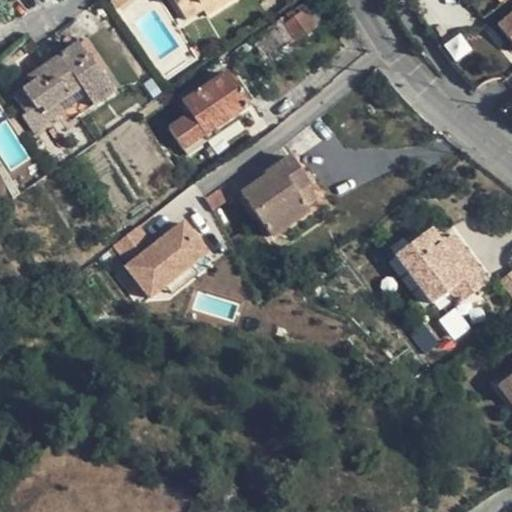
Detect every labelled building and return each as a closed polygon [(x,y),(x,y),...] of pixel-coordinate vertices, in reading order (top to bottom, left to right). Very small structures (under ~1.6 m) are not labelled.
[(119,0),(110,7),(115,13),(133,0),(119,0)] [(197,5),(205,0),(172,0),(186,20),(200,11),(197,5)] [(219,0),(205,0),(197,5),(200,11),(219,0)] [(305,0),(278,20),(290,36),(293,40),(319,20),(305,0)] [(511,43),(511,11),(496,24),(511,43)] [(261,56),(290,36),(278,20),(250,40),(261,56)] [(74,44),(32,73),(36,79),(29,84),(12,96),(24,114),(20,117),(31,133),(60,113),(67,123),(112,92),(87,56),(84,57),(74,44)] [(25,78),(29,84),(36,79),(32,73),(25,78)] [(224,74),(180,103),(188,114),(167,129),(181,151),(246,106),(224,74)] [(241,195),(270,237),(308,210),(305,206),(315,198),(306,185),(309,184),(289,157),(264,174),(266,177),(241,195)] [(204,200),(212,214),(234,199),(226,185),(204,200)] [(137,226),(114,245),(128,262),(123,266),(150,299),(208,251),(182,220),(153,244),(137,226)] [(469,277),(479,269),(460,244),(449,252),(441,240),(430,227),(393,255),(430,304),(447,293),(457,305),(478,289),(469,277)] [(451,233),(441,240),(449,252),(460,244),(451,233)] [(488,282),(479,269),(469,277),(478,289),(488,282)] [(431,360),(439,372),(452,363),(444,351),(431,360)] [(452,363),(439,372),(444,378),(456,368),(452,363)] [(511,372),(496,385),(511,405),(511,404),(511,372)]
